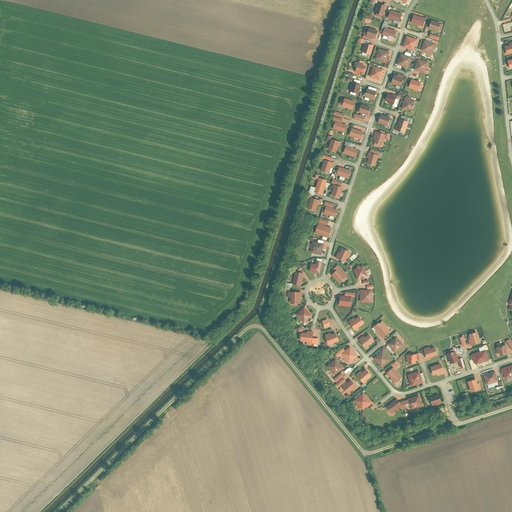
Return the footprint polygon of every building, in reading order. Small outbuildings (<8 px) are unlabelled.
[(385,7),(378,4),(375,15),(382,17),(385,7)] [(401,14),(391,11),(389,18),(399,21),(401,14)] [(425,18),(414,16),(412,23),(423,26),(425,18)] [(440,23),(431,21),(429,28),(438,31),(440,23)] [(377,31),(368,28),(366,37),(375,39),(377,31)] [(396,31),(385,28),(383,35),(393,39),(396,31)] [(415,40),(407,37),(404,45),(412,48),(415,40)] [(434,44),(425,42),(423,50),(432,53),(434,44)] [(372,46),(365,44),(362,54),(366,56),(366,53),(370,54),(372,46)] [(388,53),(379,51),(377,59),(386,61),(388,53)] [(409,59),(400,57),(398,66),(407,68),(409,59)] [(426,63),(417,61),(416,70),(424,72),(426,63)] [(366,67),(357,65),(355,73),(364,75),(366,67)] [(382,70),(373,67),(371,76),(380,78),(382,70)] [(402,78),(394,76),(392,85),(400,87),(402,78)] [(420,82),(412,80),(410,88),(418,90),(420,82)] [(360,86),(351,84),(349,92),(357,95),(360,86)] [(375,92),(366,90),(364,98),(373,100),(375,92)] [(396,97),(387,95),(385,103),(394,105),(396,97)] [(354,101),(345,98),(343,107),(351,109),(354,101)] [(412,101),(403,100),(402,108),(411,110),(412,101)] [(370,107),(362,105),(359,113),(368,116),(370,107)] [(389,118),(381,115),(378,123),(387,126),(389,118)] [(397,128),(405,131),(408,123),(400,120),(397,128)] [(345,125),(337,122),(334,128),(343,131),(345,125)] [(362,132),(352,129),(350,135),(360,139),(362,132)] [(384,135),(377,133),(375,141),(382,143),(384,135)] [(339,143),(331,141),(328,149),(337,151),(339,143)] [(356,150),(347,147),(345,153),(354,156),(356,150)] [(378,156),(369,153),(368,156),(370,156),(368,162),(375,164),(378,156)] [(333,163),(324,160),(322,169),(330,171),(333,163)] [(349,171),(341,168),(338,176),(346,179),(349,171)] [(326,181),(320,179),(315,192),(322,194),(326,181)] [(341,188),(333,186),(331,194),(339,197),(341,188)] [(320,201),(311,199),(309,207),(316,209),(317,204),(319,204),(320,201)] [(336,210),(326,207),(324,213),(334,217),(336,210)] [(329,229),(320,227),(318,236),(327,238),(329,229)] [(322,246),(313,244),(311,252),(320,254),(322,246)] [(340,250),(336,258),(344,262),(348,254),(340,250)] [(321,265),(312,263),(310,271),(319,273),(321,265)] [(364,267),(355,270),(358,278),(366,276),(364,267)] [(340,268),(332,275),(339,283),(347,275),(340,268)] [(303,274),(295,272),(293,284),(301,286),(303,274)] [(372,292),(362,291),(361,301),(371,301),(372,292)] [(299,293),(290,293),(290,302),(299,302),(299,293)] [(351,298),(342,297),(341,306),(350,306),(351,298)] [(303,310),(296,316),(303,322),(309,316),(303,310)] [(328,318),(321,320),(324,329),(331,327),(328,318)] [(358,318),(350,322),(355,330),(362,325),(358,318)] [(382,323),(375,328),(383,338),(390,332),(382,323)] [(312,345),(313,332),(307,332),(307,334),(301,333),(300,344),(312,345)] [(330,334),(325,336),(328,345),(338,341),(335,333),(331,335),(330,334)] [(477,333),(469,335),(472,346),(480,343),(477,333)] [(367,336),(360,341),(365,348),(372,343),(367,336)] [(394,340),(388,347),(394,353),(400,346),(394,340)] [(505,345),(496,347),(499,355),(507,353),(505,345)] [(434,347),(424,350),(426,359),(436,356),(434,347)] [(350,348),(343,354),(349,361),(356,355),(350,348)] [(484,351),(473,355),(477,365),(487,361),(484,351)] [(455,352),(447,354),(449,364),(458,361),(455,352)] [(382,354),(375,361),(381,367),(388,361),(382,354)] [(416,355),(407,355),(407,364),(416,363),(416,355)] [(336,361),(329,367),(334,373),(341,368),(336,361)] [(441,364),(432,367),(434,375),(443,373),(441,364)] [(511,366),(503,369),(506,378),(511,376),(511,366)] [(344,376),(349,372),(346,367),(341,371),(344,376)] [(393,368),(386,373),(395,383),(401,378),(393,368)] [(365,370),(358,376),(364,383),(370,377),(365,370)] [(419,372),(408,375),(411,385),(422,382),(419,372)] [(336,383),(344,376),(341,373),(333,379),(336,383)] [(493,373),(484,375),(487,384),(495,381),(493,373)] [(346,383),(342,386),(347,393),(354,387),(350,382),(347,384),(346,383)] [(477,382),(469,384),(471,393),(480,390),(477,382)] [(364,395),(357,401),(363,408),(370,402),(364,395)] [(438,395),(429,398),(431,406),(440,404),(438,395)] [(418,398),(409,400),(411,409),(420,406),(418,398)] [(395,402),(387,407),(392,414),(399,409),(395,402)]
